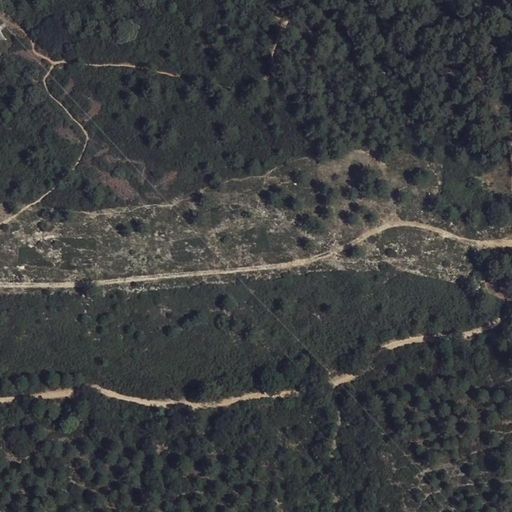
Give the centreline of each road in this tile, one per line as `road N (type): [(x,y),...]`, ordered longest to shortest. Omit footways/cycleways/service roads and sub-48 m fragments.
road 1 (track): [(511,311),(487,330),(403,346),(332,385),(296,394),(199,407),(94,387),(0,399)]
road 2 (track): [(511,240),(397,224),(298,266),(0,287)]
